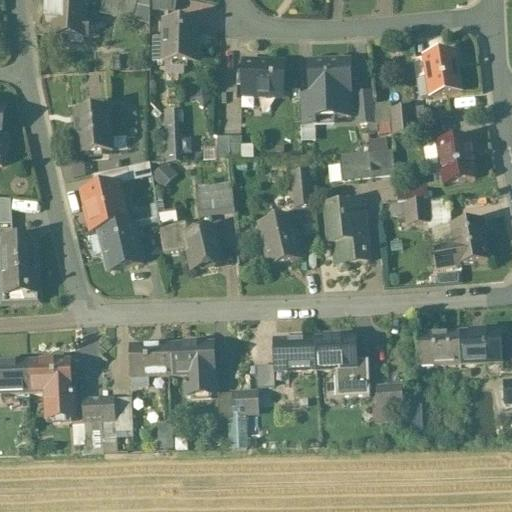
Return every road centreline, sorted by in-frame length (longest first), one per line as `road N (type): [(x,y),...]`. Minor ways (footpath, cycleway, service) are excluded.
road 1 (residential): [(80,320),(511,296)]
road 2 (residential): [(494,18),(341,31),(234,28),(235,0)]
road 3 (residential): [(25,76),(80,320)]
